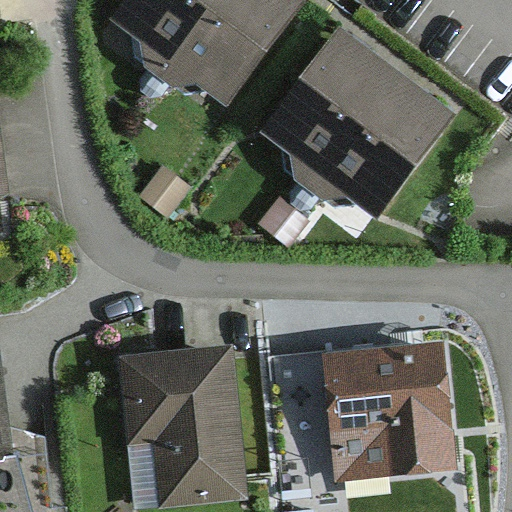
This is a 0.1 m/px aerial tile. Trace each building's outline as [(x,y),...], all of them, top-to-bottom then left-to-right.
[(210,0),(112,0),(97,19),(158,67),(210,0)] [(299,12),(283,0),(210,0),(158,67),(219,114),(299,12)] [(306,180),(386,71),(321,24),(241,134),(306,180)] [(371,227),(451,117),(386,71),(306,180),(371,227)] [(218,355),(113,362),(120,451),(146,449),(149,503),(228,497),(218,355)] [(429,356),(310,367),(321,492),(441,481),(429,356)]
